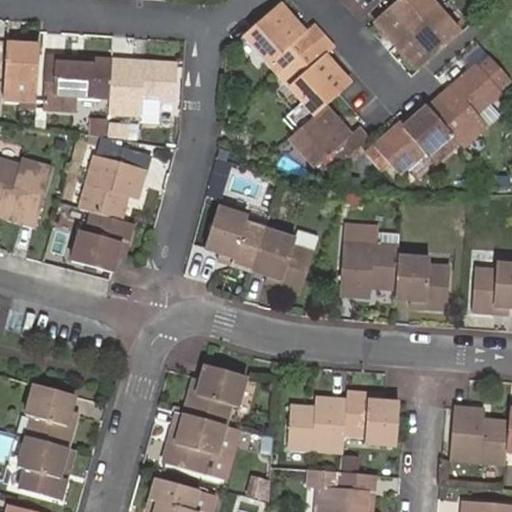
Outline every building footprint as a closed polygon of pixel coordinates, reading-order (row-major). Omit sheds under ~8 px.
[(382,0),(344,0),(361,19),(368,13),(382,0)] [(398,45),(440,8),(432,0),(399,0),(376,21),(398,45)] [(291,43),(301,53),(323,35),(313,23),(305,30),(280,1),(245,32),(270,61),(291,43)] [(428,62),(461,33),(440,8),(398,45),(420,69),(428,62)] [(289,83),(315,113),(341,90),(350,82),(325,53),(333,46),(323,35),(301,53),(311,64),(289,83)] [(311,64),(301,53),(291,43),(270,61),(289,83),(311,64)] [(1,98),(34,99),(36,47),(3,45),(1,98)] [(461,139),(466,145),(492,122),(482,109),(507,88),(504,85),(511,77),(511,72),(494,52),(482,62),(482,61),(451,88),(431,106),(461,139)] [(108,93),(109,62),(45,59),(44,106),(76,107),(76,92),(108,93)] [(108,93),(107,109),(138,110),(139,95),(171,96),(172,63),(109,62),(108,93)] [(315,113),(291,135),(318,164),(337,148),(346,158),(370,138),(362,128),(369,121),(341,90),(315,113)] [(435,161),(461,139),(431,106),(428,101),(379,145),(370,154),(383,168),(383,167),(392,160),(401,170),(410,162),(425,149),(435,161)] [(91,116),(88,135),(103,137),(106,119),(91,116)] [(105,155),(90,211),(98,214),(129,223),(134,206),(128,204),(130,196),(137,198),(146,200),(155,170),(105,155)] [(22,164),(0,157),(0,205),(1,206),(11,209),(8,218),(39,227),(56,169),(24,159),(22,164)] [(128,204),(134,206),(137,198),(130,196),(128,204)] [(11,209),(1,206),(0,211),(0,215),(8,218),(11,209)] [(253,271),(263,233),(240,227),(242,219),(212,210),(202,248),(218,253),(232,256),(231,265),(253,271)] [(76,263),(115,274),(120,258),(124,245),(132,247),(138,225),(129,223),(98,214),(91,235),(84,234),(76,263)] [(399,255),(399,248),(377,246),(377,226),(343,224),(342,244),(338,295),(369,298),(370,288),(371,283),(378,283),(377,289),(396,291),(399,255)] [(291,241),(263,233),(253,271),(268,275),(282,279),(280,288),(302,294),(313,255),(289,248),(291,241)] [(120,258),(128,260),(132,247),(124,245),(120,258)] [(232,256),(218,253),(216,261),(231,265),(232,256)] [(429,257),(399,255),(396,291),(396,297),(413,299),(425,299),(424,309),(448,311),(452,268),(428,267),(429,257)] [(511,305),(511,264),(497,263),(497,270),(473,269),(470,312),(494,314),(494,304),(507,305),(511,305)] [(266,284),(280,288),(282,279),(268,275),(266,284)] [(412,308),(424,309),(425,299),(413,299),(412,308)] [(494,304),(494,314),(507,315),(507,305),(494,304)] [(198,418),(236,429),(245,402),(238,400),(244,376),(212,368),(207,385),(206,390),(205,394),(204,397),(195,395),(189,416),(198,418)] [(206,390),(207,385),(199,382),(195,395),(204,397),(205,394),(206,390)] [(75,396),(36,385),(28,413),(35,415),(29,438),(69,448),(75,428),(67,426),(71,413),(75,396)] [(347,389),(346,397),(344,432),(364,434),(365,426),(395,429),(398,401),(383,400),(368,399),(369,391),(347,389)] [(383,400),(384,392),(369,391),(368,399),(383,400)] [(344,432),(346,397),(317,394),(316,404),(315,413),(310,412),(310,404),(291,403),(288,444),(342,448),(344,432)] [(506,459),(507,451),(510,417),(493,415),(492,424),(485,423),(485,415),(486,408),(468,407),(458,406),(454,455),(506,459)] [(78,415),(71,413),(67,426),(75,428),(78,415)] [(244,432),(236,429),(198,418),(192,440),(200,442),(197,453),(189,451),(184,467),(192,470),(221,478),(223,478),(229,456),(237,458),(238,458),(244,432)] [(69,448),(29,438),(21,466),(27,468),(20,491),(61,503),(67,480),(60,477),(63,466),(69,448)] [(200,442),(192,440),(189,451),(197,453),(200,442)] [(60,477),(67,480),(71,469),(63,466),(60,477)] [(381,511),(384,477),(338,473),(310,471),(309,489),(319,490),(327,490),(325,511),(381,511)] [(269,500),(271,481),(251,476),(246,494),(269,500)] [(157,511),(210,511),(215,496),(198,491),(158,479),(152,501),(160,503),(157,511)] [(325,511),(327,490),(319,490),(317,511),(325,511)] [(148,511),(157,511),(160,503),(152,501),(148,511)] [(46,511),(15,503),(12,511),(46,511)] [(511,511),(511,505),(465,503),(463,511),(511,511)]
